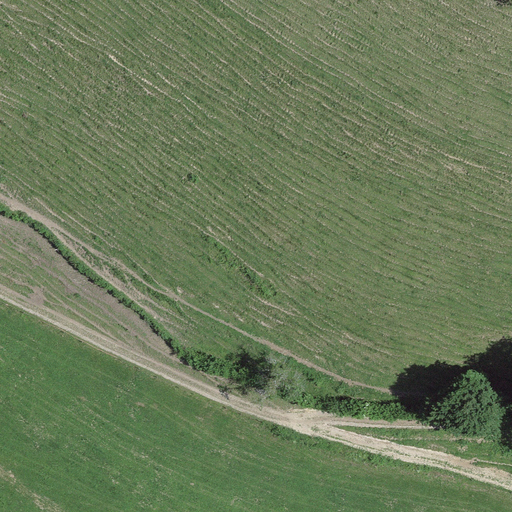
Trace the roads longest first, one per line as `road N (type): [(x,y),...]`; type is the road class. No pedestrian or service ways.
road 1 (track): [(0,293),(342,449),(511,482)]
road 2 (track): [(274,418),(511,409)]
